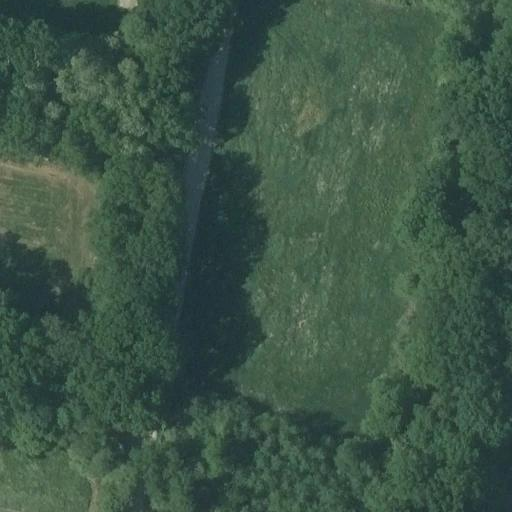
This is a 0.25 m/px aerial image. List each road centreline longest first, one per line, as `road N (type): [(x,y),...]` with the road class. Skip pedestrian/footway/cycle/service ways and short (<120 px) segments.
road 1 (track): [(223,0),(130,511)]
road 2 (track): [(0,366),(81,408),(140,463)]
